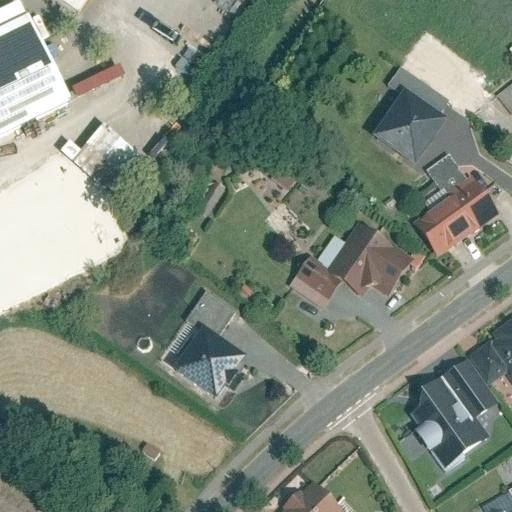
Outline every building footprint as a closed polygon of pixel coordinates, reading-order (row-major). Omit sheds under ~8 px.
[(0,144),(66,114),(24,24),(0,35),(0,144)] [(511,78),(493,93),(509,114),(511,111),(511,78)] [(412,172),(441,129),(402,103),(373,146),(412,172)] [(124,191),(143,171),(98,130),(79,150),(124,191)] [(485,221),(446,164),(422,180),(441,208),(409,229),(429,259),(485,221)] [(408,276),(359,235),(319,282),(344,302),(378,291),(388,299),(408,276)] [(321,315),(335,298),(303,273),(289,291),(321,315)] [(169,378),(210,406),(238,366),(214,350),(233,322),(205,303),(185,330),(197,339),(169,378)] [(511,334),(468,364),(488,395),(504,384),(511,396),(511,334)] [(495,413),(464,366),(387,416),(436,480),(485,447),(472,427),(495,413)] [(0,497),(0,511),(53,511),(14,480),(0,497)] [(344,511),(319,484),(303,498),(299,494),(281,509),(283,511),(344,511)]
